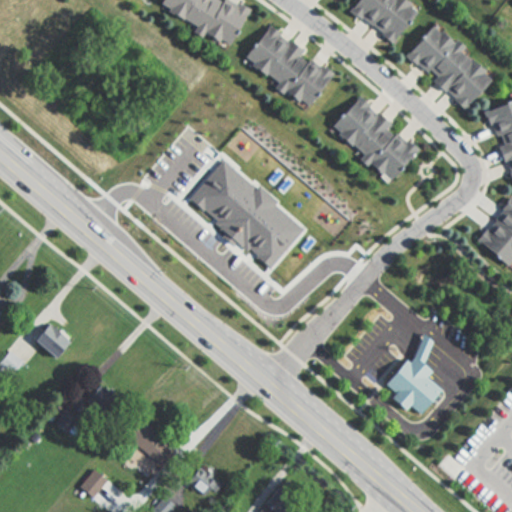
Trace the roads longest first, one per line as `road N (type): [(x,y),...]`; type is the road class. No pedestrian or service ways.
road 1 (tertiary): [(416,511),(0,149)]
road 2 (residential): [(266,377),(381,255),(464,191),(468,172),(457,150),(388,86),(281,0)]
